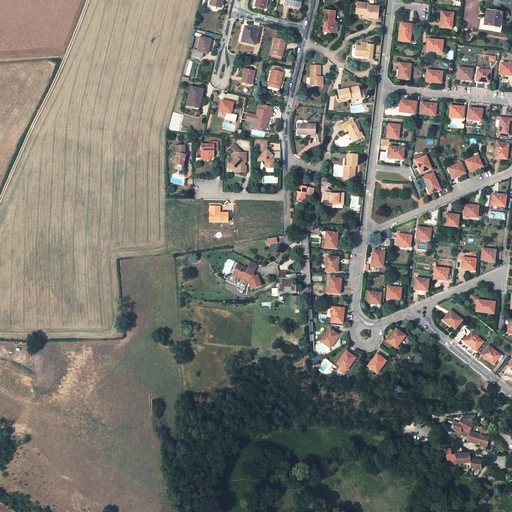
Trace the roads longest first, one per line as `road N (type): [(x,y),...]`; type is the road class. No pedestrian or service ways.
road 1 (residential): [(313,0),(285,123),(285,230)]
road 2 (track): [(0,201),(87,0)]
road 3 (residential): [(511,193),(504,270),(408,311)]
road 4 (residential): [(511,170),(364,232)]
road 5 (residential): [(511,406),(440,418),(457,440),(503,467)]
road 6 (residential): [(408,311),(372,325),(359,319),(364,232)]
road 7 (residential): [(511,392),(408,311)]
road 8 (residential): [(381,86),(511,100)]
